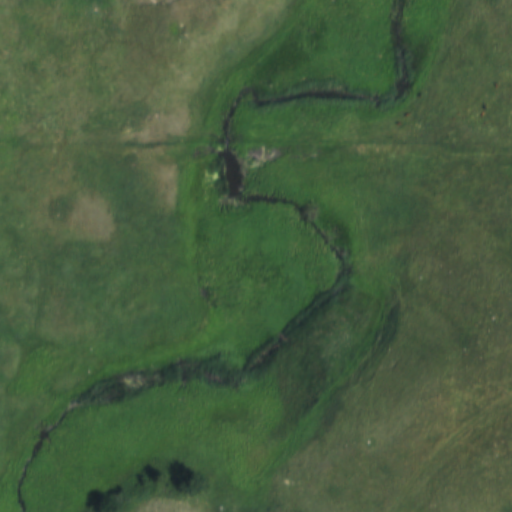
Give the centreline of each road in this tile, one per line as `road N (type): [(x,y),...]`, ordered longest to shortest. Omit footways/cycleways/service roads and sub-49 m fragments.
road 1 (track): [(511,153),(258,154)]
road 2 (track): [(0,154),(198,153)]
road 3 (track): [(511,404),(453,443),(397,511)]
